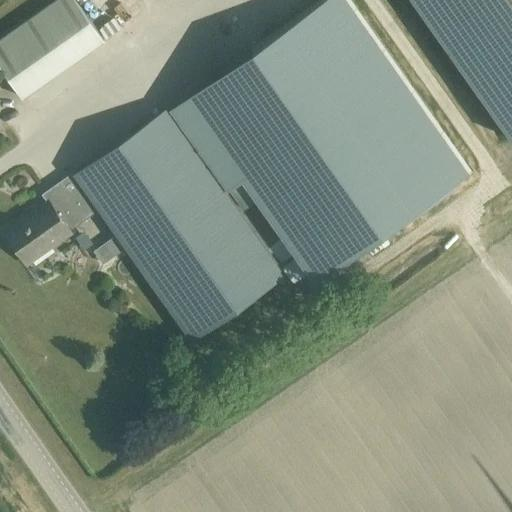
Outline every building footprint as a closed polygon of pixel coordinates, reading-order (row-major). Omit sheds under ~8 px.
[(104,40),(75,0),(56,0),(0,39),(0,66),(22,98),(104,40)] [(218,175),(233,196),(246,187),(313,282),(467,174),(344,0),(322,0),(251,50),(299,118),(218,175)] [(511,0),(408,0),(509,144),(511,142),(511,0)] [(76,174),(81,181),(100,208),(192,338),(281,275),(165,110),(76,174)] [(4,231),(16,248),(25,260),(31,256),(34,259),(35,258),(33,255),(50,242),(53,246),(73,232),(70,229),(100,208),(81,181),(51,203),(48,200),(4,231)]
